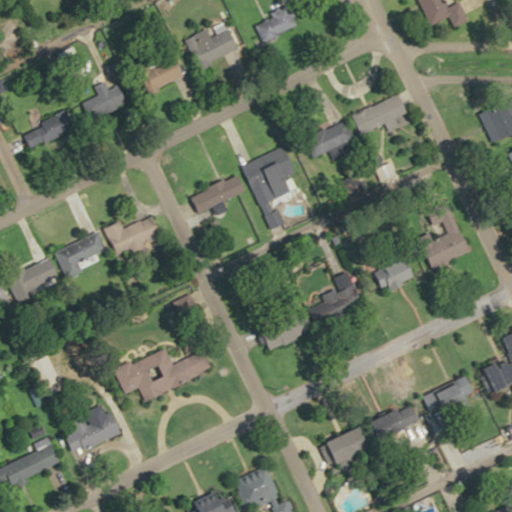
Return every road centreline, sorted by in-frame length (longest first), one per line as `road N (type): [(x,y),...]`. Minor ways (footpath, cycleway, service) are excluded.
road 1 (residential): [(52,511),(511,288)]
road 2 (residential): [(311,511),(138,145)]
road 3 (residential): [(0,213),(315,57)]
road 4 (residential): [(511,298),(401,74)]
road 5 (residential): [(300,487),(511,381)]
road 6 (residential): [(315,57),(377,27),(451,44),(511,43)]
